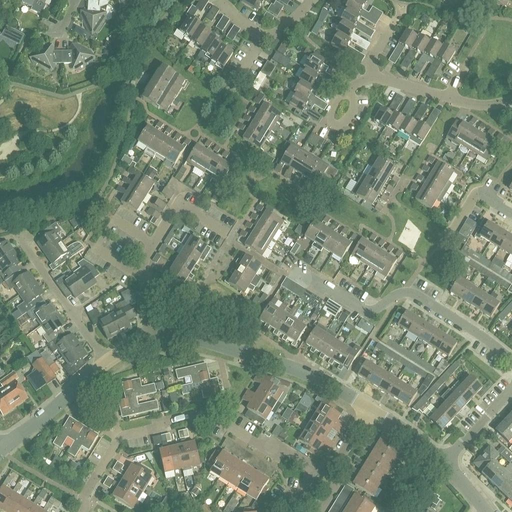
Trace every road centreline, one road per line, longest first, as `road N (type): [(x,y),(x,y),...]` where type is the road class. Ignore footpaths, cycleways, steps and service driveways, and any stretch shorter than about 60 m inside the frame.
road 1 (residential): [(84,511),(118,441),(204,415),(313,466)]
road 2 (residential): [(511,363),(422,298),(404,293),(370,312),(294,271)]
road 3 (residential): [(371,408),(288,364),(215,342),(147,343)]
road 4 (residential): [(1,449),(106,361)]
